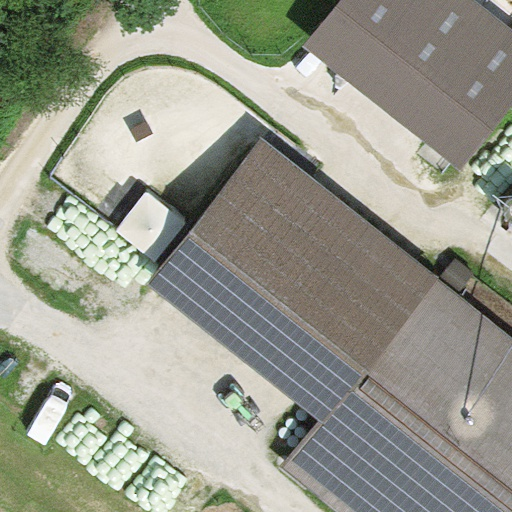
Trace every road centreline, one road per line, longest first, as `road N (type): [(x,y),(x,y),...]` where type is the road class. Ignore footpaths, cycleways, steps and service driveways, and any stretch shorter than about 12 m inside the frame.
road 1 (track): [(0,309),(277,511)]
road 2 (track): [(154,0),(0,220)]
